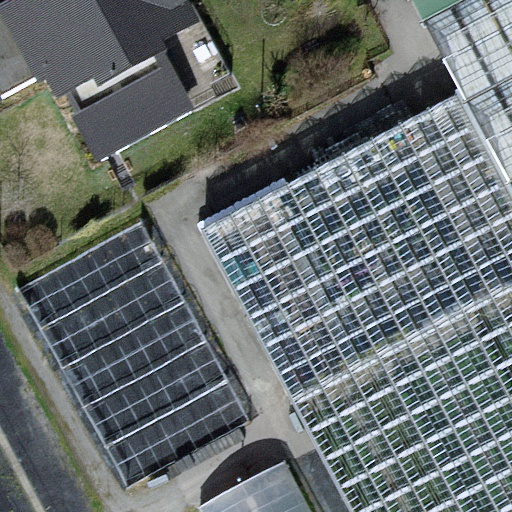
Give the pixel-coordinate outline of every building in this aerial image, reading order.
[(186,0),(29,0),(0,19),(48,90),(60,86),(99,166),(197,112),(167,52),(208,39),(186,0)] [(511,0),(474,0),(422,28),(463,104),(511,194),(511,0)] [(511,511),(511,194),(463,104),(208,241),(354,511),(511,511)] [(30,269),(117,475),(245,421),(159,216),(30,269)] [(246,492),(204,511),(305,511),(283,468),(246,492)]
